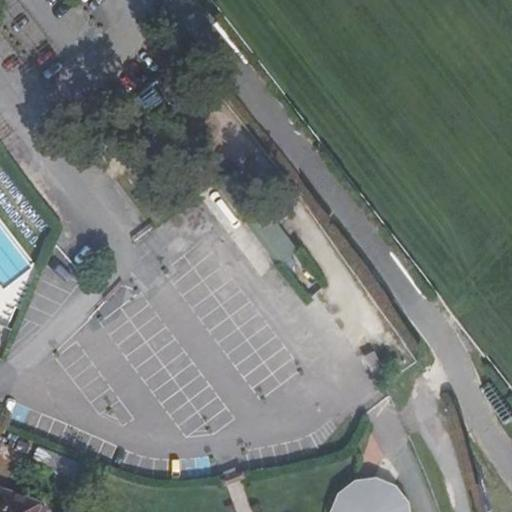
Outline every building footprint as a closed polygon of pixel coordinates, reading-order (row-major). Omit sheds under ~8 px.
[(123,49),(135,66),(148,57),(141,47),(135,51),(130,44),(123,49)] [(220,182),(280,260),(294,250),(233,170),(220,182)] [(374,369),(371,371),(380,386),(383,384),(374,369)] [(380,386),(371,371),(367,374),(375,388),(380,386)] [(408,511),(415,492),(347,468),(331,511),(408,511)] [(0,511),(34,511),(35,509),(0,494),(0,511)] [(313,503),(310,509),(315,511),(320,511),(322,508),(313,503)]
